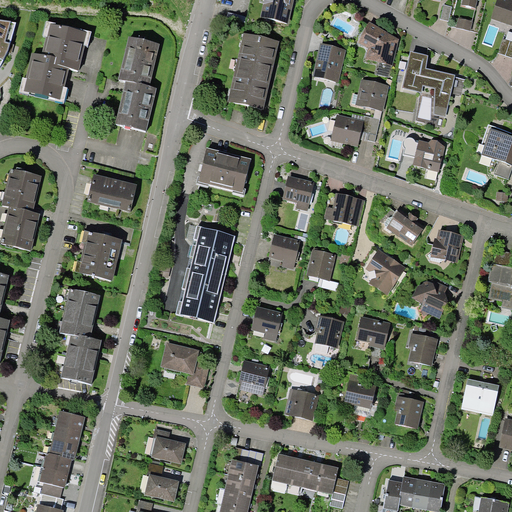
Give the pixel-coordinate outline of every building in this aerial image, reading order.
[(292,25),(297,0),(268,0),(264,19),(292,25)] [(476,9),(477,0),(462,0),(461,6),(476,9)] [(511,0),(496,0),(491,19),(511,25),(511,0)] [(451,7),(443,5),(440,21),(448,23),(451,7)] [(0,20),(0,67),(0,68),(16,23),(0,20)] [(457,20),(456,30),(470,33),(471,22),(457,20)] [(390,65),(394,49),(398,42),(372,26),(363,41),(380,51),(377,62),(390,65)] [(63,101),(70,70),(80,72),(89,35),(55,27),(48,59),(37,56),(28,93),(63,101)] [(267,112),(283,43),(247,35),(232,104),(267,112)] [(132,39),(122,82),(130,83),(120,126),(150,133),(159,90),(152,89),(162,46),(132,39)] [(511,42),(503,39),(498,54),(511,58),(511,42)] [(341,83),(348,51),(324,46),(317,77),(341,83)] [(426,58),(408,54),(400,90),(418,94),(420,87),(433,89),(433,115),(443,118),(449,93),(461,95),(465,80),(423,71),(426,58)] [(365,81),(360,106),(385,112),(391,87),(365,81)] [(363,123),(337,117),(331,143),(357,149),(359,140),(363,123)] [(363,123),(359,140),(374,143),(379,120),(365,117),(363,123)] [(511,137),(488,130),(480,156),(511,166),(511,137)] [(437,170),(442,148),(418,142),(412,164),(437,170)] [(253,160),(208,150),(200,184),(245,194),(253,160)] [(6,208),(13,210),(4,246),(34,253),(43,217),(35,215),(44,179),(15,172),(6,208)] [(289,178),(284,198),(312,205),(317,185),(289,178)] [(139,189),(97,179),(91,202),(134,212),(139,189)] [(496,192),(495,202),(507,203),(508,193),(496,192)] [(365,199),(337,193),(334,207),(326,206),(324,217),(360,224),(365,199)] [(412,244),(423,226),(397,210),(386,227),(412,244)] [(234,235),(200,227),(179,314),(214,322),(234,235)] [(462,235),(437,229),(431,257),(455,262),(462,235)] [(115,282),(125,242),(92,235),(83,275),(115,282)] [(299,240),(275,236),(270,264),(294,269),(299,240)] [(335,254),(311,249),(306,276),(329,281),(335,254)] [(405,267),(376,250),(363,273),(391,290),(405,267)] [(350,254),(342,252),(340,264),(348,266),(350,254)] [(511,267),(490,263),(486,281),(491,282),(488,297),(502,300),(501,306),(511,307),(511,267)] [(0,275),(0,365),(3,366),(13,323),(2,321),(12,278),(0,275)] [(438,320),(444,305),(442,294),(446,288),(431,280),(403,291),(420,319),(427,314),(438,320)] [(73,291),(63,333),(75,336),(65,378),(94,385),(104,343),(93,340),(103,298),(73,291)] [(282,313),(256,306),(250,331),(276,337),(282,313)] [(344,320),(317,315),(311,343),(338,348),(344,320)] [(387,344),(391,324),(359,317),(355,338),(387,344)] [(431,364),(436,340),(414,335),(409,360),(431,364)] [(187,373),(184,384),(204,388),(209,363),(204,362),(207,353),(165,343),(159,367),(187,373)] [(237,389),(265,395),(271,369),(244,363),(237,389)] [(493,415),(500,387),(467,379),(461,408),(493,415)] [(349,381),(345,402),(371,407),(375,386),(349,381)] [(294,391),(289,415),(311,420),(316,395),(294,391)] [(399,397),(394,423),(417,428),(423,402),(399,397)] [(86,417),(62,412),(53,453),(49,452),(43,481),(67,487),(73,458),(77,459),(86,417)] [(511,422),(505,421),(499,447),(511,449),(511,422)] [(152,438),(156,439),(156,436),(168,439),(170,432),(155,429),(152,438)] [(168,439),(156,436),(156,439),(152,456),(181,463),(186,443),(168,439)] [(336,477),(338,468),(276,453),(270,480),(332,494),(336,477)] [(247,511),(258,465),(232,459),(219,511),(247,511)] [(163,467),(149,463),(146,476),(148,477),(149,474),(161,477),(163,467)] [(161,477),(149,474),(148,477),(144,495),(174,502),(179,481),(161,477)] [(412,507),(418,479),(403,476),(402,482),(400,495),(401,495),(399,504),(412,507)] [(349,480),(336,477),(332,494),(329,506),(342,509),(349,480)] [(427,509),(432,481),(418,479),(412,507),(427,509)] [(398,510),(399,504),(401,495),(400,495),(402,482),(389,480),(383,508),(398,510)] [(440,511),(446,484),(432,481),(427,509),(440,511)] [(507,511),(509,502),(481,497),(478,511),(484,511),(507,511)] [(151,511),(154,503),(138,500),(135,511),(138,511),(139,511),(143,511),(151,511)]
